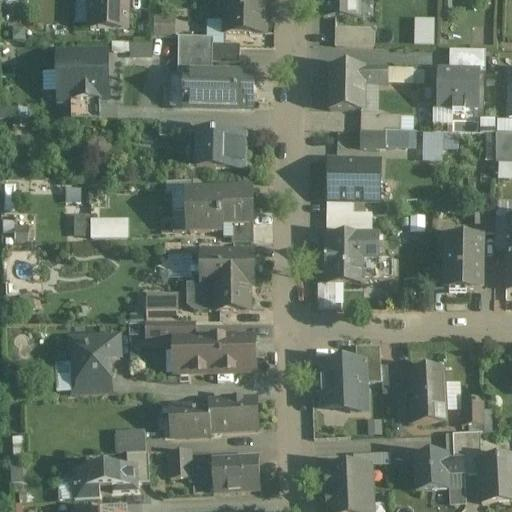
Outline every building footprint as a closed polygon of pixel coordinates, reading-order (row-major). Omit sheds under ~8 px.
[(90,0),(90,31),(127,32),(127,0),(90,0)] [(224,0),(224,37),(265,37),(265,0),(224,0)] [(323,0),(323,3),(323,4),(323,21),(357,21),(357,0),(323,0)] [(434,46),(434,19),(414,19),(414,45),(434,46)] [(374,32),(335,31),(334,50),(374,51),(374,32)] [(212,41),(178,40),(177,76),(189,76),(189,75),(211,76),(212,66),(212,48),(212,41)] [(150,47),(131,46),(131,60),(150,60),(150,47)] [(212,48),(212,66),(239,66),(239,48),(212,48)] [(450,54),(450,75),(478,75),(485,75),(486,54),(450,54)] [(79,58),(79,56),(58,57),(59,95),(57,96),(57,103),(61,107),(68,107),(71,103),(100,103),(108,102),(107,58),(79,58)] [(364,70),(330,70),(329,88),(327,89),(327,96),(329,98),(329,113),(363,114),(363,86),(387,87),(387,71),(363,71),(364,70)] [(415,71),(414,85),(425,86),(426,71),(415,71)] [(450,75),(441,74),(440,111),(453,111),(453,116),(466,116),(466,112),(478,112),(478,75),(450,75)] [(211,76),(189,75),(189,76),(189,111),(253,112),(254,77),(211,76)] [(100,103),(71,103),(72,123),(100,123),(100,103)] [(2,128),(31,128),(31,109),(2,109),(2,128)] [(401,119),(360,118),(360,136),(382,137),(383,133),(400,134),(401,119)] [(191,125),(160,124),(160,139),(190,140),(191,125)] [(382,137),(360,136),(361,151),(384,152),(384,148),(415,148),(415,134),(400,134),(383,133),(382,137)] [(444,162),(444,151),(459,151),(459,134),(423,134),(423,162),(444,162)] [(495,136),(486,135),(486,160),(495,161),(495,136)] [(511,136),(495,136),(495,161),(511,160),(511,136)] [(243,138),(199,137),(199,147),(201,147),(200,171),(198,171),(198,172),(245,173),(245,156),(243,156),(243,138)] [(382,165),(329,164),(328,205),(381,205),(382,165)] [(511,181),(511,164),(497,164),(497,182),(511,181)] [(213,196),(214,197),(202,197),(202,196),(186,196),(187,236),(223,235),(223,228),(231,228),(253,228),(252,195),(231,195),(231,197),(223,197),(223,196),(213,196)] [(484,216),(475,216),(475,227),(484,227),(484,216)] [(495,216),(484,216),(484,227),(484,237),(494,237),(495,216)] [(362,217),(362,218),(328,218),(327,239),(328,239),(328,234),(370,234),(370,217),(362,217)] [(89,220),(89,241),(129,241),(130,220),(89,220)] [(253,247),(253,228),(231,228),(231,247),(253,247)] [(327,239),(327,256),(325,256),(325,270),(327,270),(326,286),(363,287),(363,284),(393,284),(393,262),(378,262),(379,239),(328,239),(327,239)] [(482,241),(446,240),(445,292),(481,293),(482,241)] [(253,257),(201,257),(202,289),(203,289),(203,307),(210,307),(216,313),(216,315),(248,315),(248,289),(253,289),(253,271),(251,271),(251,262),(253,262),(253,257)] [(444,291),(443,270),(432,270),(433,291),(444,291)] [(176,327),(176,300),(148,301),(148,328),(176,327)] [(176,327),(148,328),(148,342),(176,341),(193,341),(194,341),(193,327),(179,327),(176,327)] [(254,339),(209,341),(210,376),(255,375),(254,339)] [(117,340),(69,342),(70,369),(77,369),(78,381),(109,380),(109,378),(110,377),(111,376),(112,375),(112,373),(112,371),(111,369),(109,367),(108,361),(118,361),(117,340)] [(193,341),(176,341),(176,358),(180,362),(182,372),(187,377),(210,376),(209,341),(194,341),(193,341)] [(380,369),(379,350),(355,350),(356,364),(363,364),(364,387),(381,386),(380,369)] [(356,364),(333,365),(329,370),(322,370),(323,410),(344,410),(350,415),(365,415),(364,387),(363,364),(356,364)] [(395,368),(380,369),(381,386),(381,393),(396,392),(395,368)] [(57,371),(59,393),(69,393),(68,370),(57,371)] [(441,372),(409,373),(411,427),(444,426),(441,372)] [(109,380),(78,381),(78,386),(73,386),(74,399),(110,398),(109,380)] [(256,403),(208,405),(208,409),(211,437),(258,434),(256,403)] [(481,403),(461,404),(462,428),(482,427),(481,403)] [(208,409),(175,410),(176,441),(211,441),(211,439),(211,437),(208,409)] [(145,433),(117,435),(118,457),(146,455),(145,433)] [(480,436),(452,437),(453,462),(463,462),(463,451),(480,450),(480,436)] [(480,450),(463,451),(463,462),(464,478),(464,479),(479,479),(479,463),(481,463),(480,450)] [(191,456),(169,456),(170,484),(192,483),(191,456)] [(390,457),(376,457),(376,469),(390,468),(390,457)] [(447,458),(413,459),(415,495),(449,493),(448,478),(464,478),(463,462),(453,462),(448,463),(447,458)] [(511,461),(481,463),(479,463),(479,479),(481,507),(511,505),(511,461)] [(258,462),(212,464),(213,496),(260,494),(258,462)] [(137,469),(73,472),(75,504),(100,503),(99,490),(112,490),(112,495),(138,494),(137,469)] [(365,469),(325,471),(326,489),(322,489),(322,497),(370,495),(370,483),(365,479),(365,469)] [(370,495),(322,497),(322,504),(326,504),(326,511),(367,511),(371,506),(370,495)]
